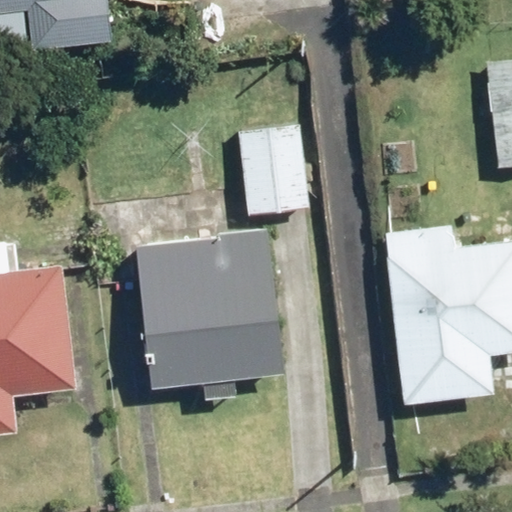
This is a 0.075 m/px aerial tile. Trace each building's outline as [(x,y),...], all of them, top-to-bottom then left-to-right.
[(0,0),(0,7),(30,5),(34,43),(117,36),(113,0),(0,0)] [(511,52),(492,55),(502,161),(511,160),(511,52)] [(306,118),(247,123),(254,209),(314,204),(306,118)] [(456,219),(389,226),(408,397),(500,386),(496,349),(511,346),(511,233),(458,239),(456,219)] [(117,345),(152,342),(156,380),(290,367),(276,225),(140,237),(143,260),(109,264),(117,345)] [(0,431),(23,429),(19,389),(82,384),(71,261),(26,265),(24,237),(0,238),(0,431)]
